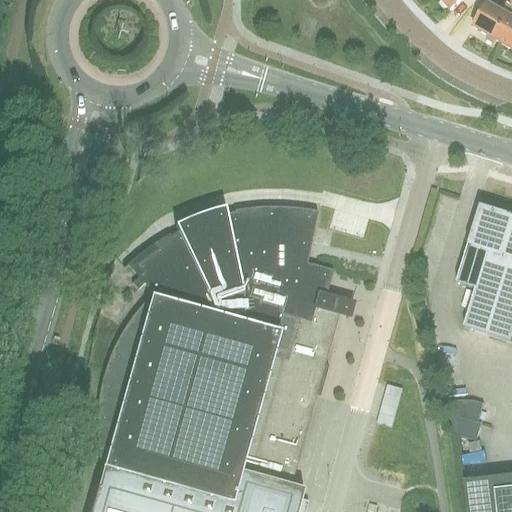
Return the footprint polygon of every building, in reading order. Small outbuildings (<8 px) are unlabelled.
[(464,0),(440,0),(451,12),(464,0)] [(488,4),(474,28),(487,37),(488,41),(493,44),(496,42),(498,43),(511,19),(488,4)] [(511,19),(498,43),(511,51),(511,19)] [(511,216),(481,208),(469,248),(470,248),(458,286),(477,292),(466,330),(511,344),(511,216)] [(242,474),(292,489),(317,398),(321,398),(329,368),(326,366),(340,316),(332,313),(335,301),(327,298),(334,273),(308,265),(318,214),(303,211),(296,210),(284,210),(265,210),(251,211),(236,213),(236,218),(227,219),(226,211),(214,214),(199,219),(190,222),(175,229),(180,237),(172,241),(170,237),(164,240),(154,247),(128,266),(154,292),(150,294),(156,300),(152,299),(151,305),(150,307),(145,313),(132,329),(127,338),(122,345),(120,352),(116,358),(109,377),(108,386),(104,400),(103,414),(102,421),(102,435),(103,444),(103,450),(105,460),(110,462),(108,471),(234,507),(242,474)] [(377,424),(392,428),(403,389),(388,385),(377,424)] [(447,402),(455,436),(476,442),(482,425),(478,423),(484,405),(474,402),(447,402)] [(301,501),(303,492),(242,476),(234,507),(108,471),(103,491),(101,491),(94,511),(306,511),(309,503),(301,501)] [(511,511),(511,477),(464,483),(467,511),(511,511)]
